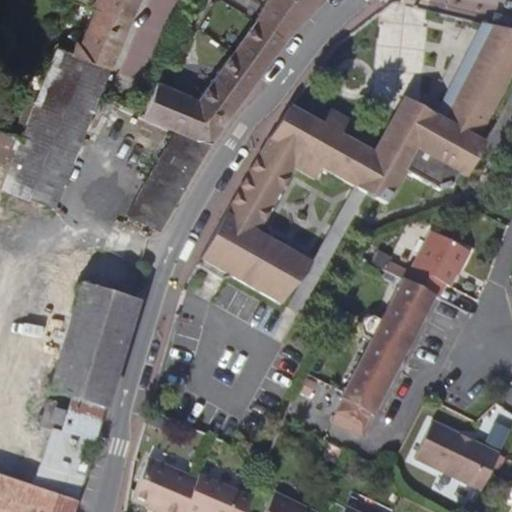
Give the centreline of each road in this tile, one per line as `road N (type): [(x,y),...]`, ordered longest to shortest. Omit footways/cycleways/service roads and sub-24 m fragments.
road 1 (tertiary): [(98,511),(123,406),(178,245),(306,47),(357,0)]
road 2 (unknown): [(178,245),(17,227),(0,248)]
